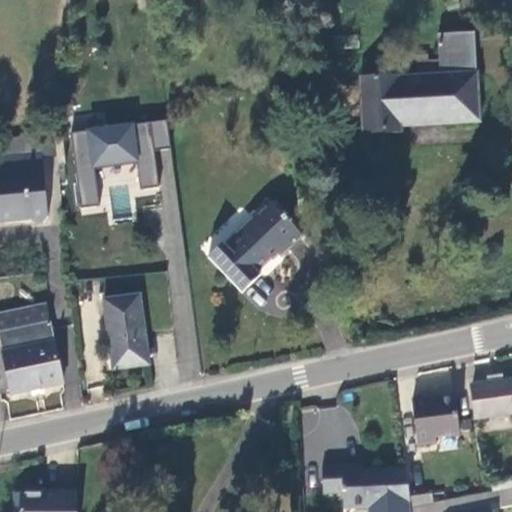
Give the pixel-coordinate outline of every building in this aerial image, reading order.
[(415,70),(359,73),(362,127),(401,125),(401,120),(442,118),(442,124),(479,122),(475,40),(438,42),(439,58),(427,58),(427,51),(414,52),(415,70)] [(166,130),(70,145),(81,219),(99,216),(93,177),(135,171),(140,200),(159,197),(154,161),(170,159),(166,130)] [(47,219),(51,214),(44,152),(0,156),(0,220),(32,217),(37,220),(47,219)] [(222,244),(208,258),(242,290),(260,272),(257,269),(279,248),(282,251),(303,231),(268,197),(251,215),(253,217),(224,246),(222,244)] [(102,302),(110,363),(127,361),(128,370),(146,368),(136,297),(102,302)] [(45,303),(21,308),(24,324),(49,319),(45,303)] [(62,381),(49,319),(24,324),(21,308),(0,312),(0,340),(11,392),(62,381)] [(511,411),(511,379),(504,381),(502,373),(486,376),(487,384),(471,386),(476,417),(511,411)] [(430,395),(411,398),(418,443),(436,440),(436,434),(461,430),(455,394),(431,398),(430,395)] [(343,470),(342,462),(322,463),(323,492),(343,491),(344,505),(370,503),(370,509),(370,511),(411,511),(410,497),(407,467),(343,470)] [(511,487),(476,494),(480,511),(493,511),(511,509),(511,487)] [(39,492),(14,493),(14,511),(76,511),(77,490),(39,490),(39,492)] [(435,493),(410,497),(411,511),(480,511),(476,494),(437,502),(435,493)]
